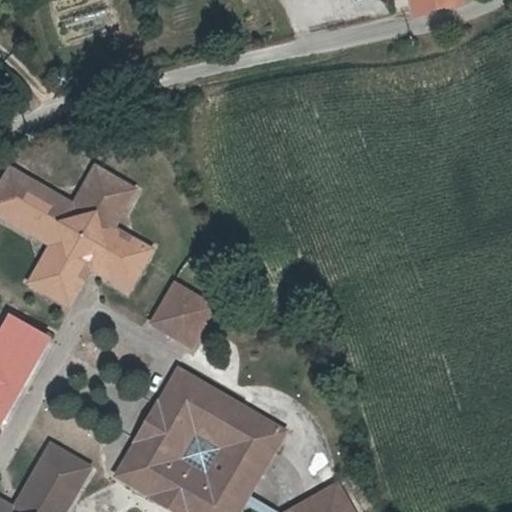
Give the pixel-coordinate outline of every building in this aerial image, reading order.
[(0,199),(0,208),(55,244),(31,284),(66,307),(92,266),(127,289),(149,253),(113,229),(134,195),(99,173),(78,209),(19,171),(0,199)] [(217,310),(184,289),(163,325),(196,346),(217,310)] [(0,433),(57,338),(21,317),(0,353),(0,433)] [(182,511),(233,511),(282,438),(185,374),(122,472),(182,511)] [(18,511),(0,502),(0,511),(64,511),(89,470),(55,450),(18,511)] [(348,511),(341,496),(307,511),(348,511)]
